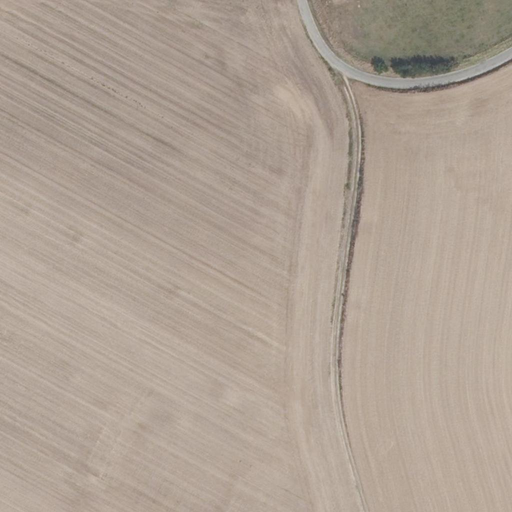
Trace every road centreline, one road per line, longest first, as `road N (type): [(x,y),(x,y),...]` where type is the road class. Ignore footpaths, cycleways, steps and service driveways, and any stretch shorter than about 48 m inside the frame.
road 1 (track): [(337,63),(358,98),(365,173),(341,342),(371,511)]
road 2 (unclassified): [(511,52),(465,75),(382,82),(326,52),(301,0)]
